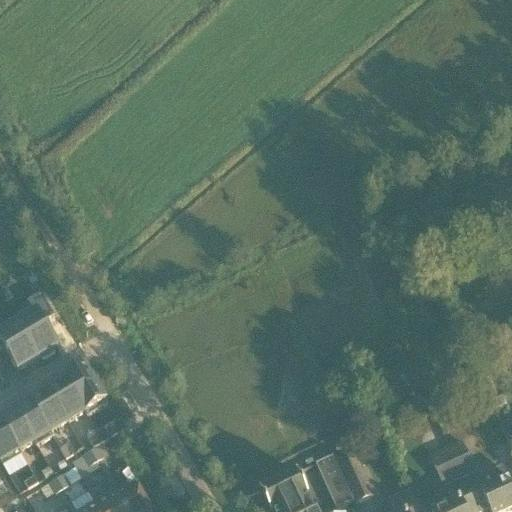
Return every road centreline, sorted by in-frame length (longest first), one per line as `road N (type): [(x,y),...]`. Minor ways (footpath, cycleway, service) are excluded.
road 1 (residential): [(0,405),(109,340),(211,511)]
road 2 (track): [(0,156),(109,340)]
